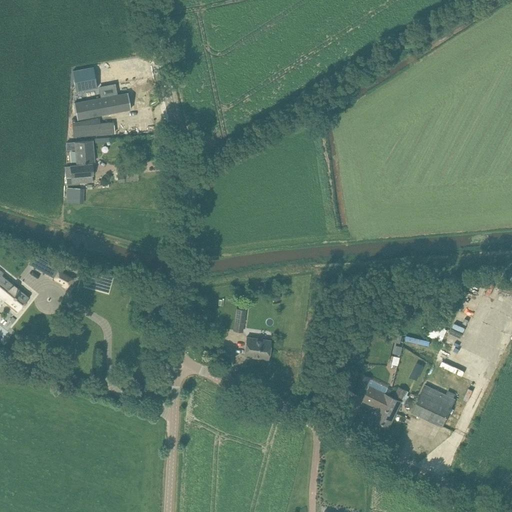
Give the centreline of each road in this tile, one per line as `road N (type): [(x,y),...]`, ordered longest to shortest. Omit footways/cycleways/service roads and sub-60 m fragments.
road 1 (tertiary): [(177,358),(182,169),(148,0)]
road 2 (unclassified): [(496,511),(177,358)]
road 3 (tertiary): [(168,511),(177,358)]
